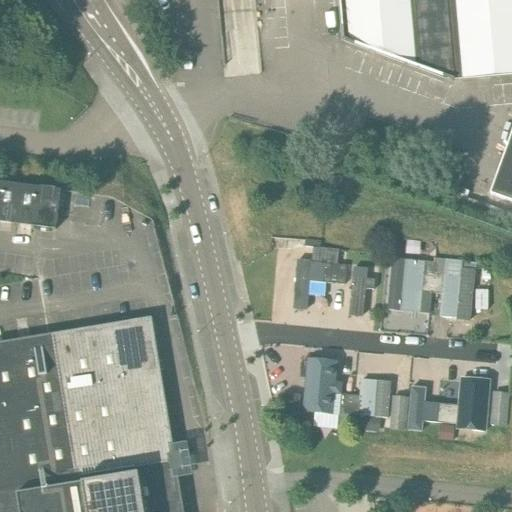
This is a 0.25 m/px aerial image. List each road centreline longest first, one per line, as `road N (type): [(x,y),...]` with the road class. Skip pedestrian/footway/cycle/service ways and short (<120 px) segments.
road 1 (residential): [(222,331),(169,137),(80,0)]
road 2 (residential): [(493,356),(222,331)]
road 3 (residential): [(255,511),(222,331)]
